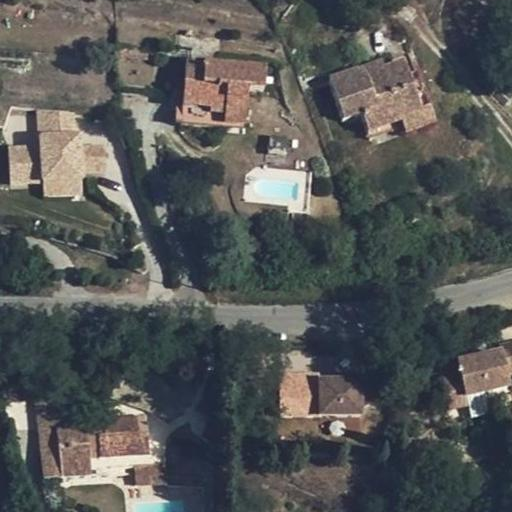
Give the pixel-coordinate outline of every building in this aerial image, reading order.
[(268,70),(183,63),(178,126),(248,131),(252,89),(267,90),(268,70)] [(365,135),(429,115),(412,64),(382,74),(379,67),(329,84),(342,124),(360,119),(365,135)] [(36,144),(8,145),(9,186),(42,185),(42,198),(82,196),(79,109),(35,111),(36,144)] [(434,129),(429,115),(365,135),(368,143),(401,133),(404,139),(434,129)] [(511,388),(502,353),(441,367),(451,413),(469,409),(466,398),(511,388)] [(360,385),(344,386),(320,386),(320,420),(362,419),(361,405),(377,404),(377,378),(359,378),(360,385)] [(34,380),(3,380),(5,398),(36,396),(35,383),(34,380)] [(36,396),(38,430),(71,427),(68,395),(36,396)] [(71,427),(38,430),(43,483),(107,477),(105,461),(149,457),(148,437),(140,438),(139,421),(103,423),(104,433),(88,434),(87,431),(71,432),(71,427)] [(216,451),(229,433),(213,423),(200,440),(216,451)] [(165,467),(134,469),(135,487),(166,485),(165,467)]
